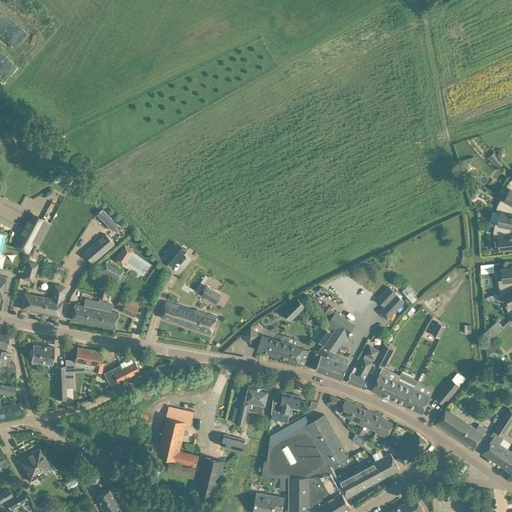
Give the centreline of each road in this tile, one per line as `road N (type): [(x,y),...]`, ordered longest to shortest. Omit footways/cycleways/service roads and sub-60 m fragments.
road 1 (residential): [(445,442),(322,381),(185,354)]
road 2 (residential): [(185,354),(11,322)]
road 3 (residential): [(181,511),(30,420)]
road 4 (residential): [(30,420),(85,408),(185,354)]
